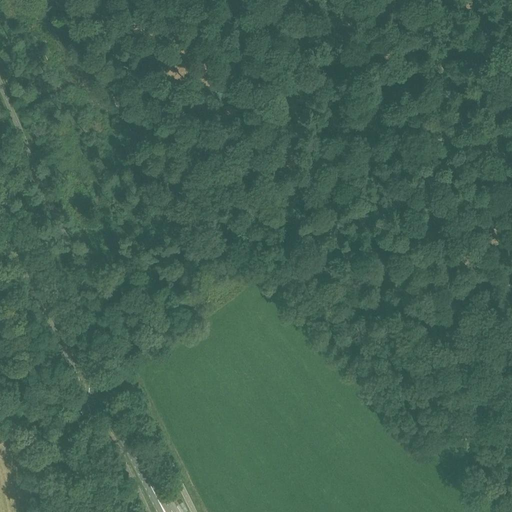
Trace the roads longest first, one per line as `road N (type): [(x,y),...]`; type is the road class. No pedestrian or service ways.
road 1 (track): [(511,436),(434,367),(369,274),(251,197),(116,262),(102,318)]
road 2 (track): [(251,197),(175,156),(135,122),(99,69),(0,110)]
road 3 (secondary): [(103,393),(0,192)]
road 4 (unclassified): [(72,511),(62,433),(103,393)]
